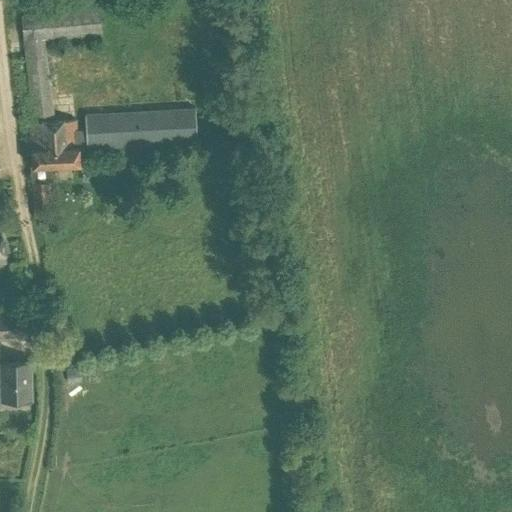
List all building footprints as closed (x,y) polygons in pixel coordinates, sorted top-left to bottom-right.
[(122,41),(189,28),(183,0),(153,0),(116,7),(122,41)] [(104,33),(103,8),(33,10),(33,20),(21,20),(21,38),(32,38),(34,106),(56,106),(54,34),(104,33)] [(85,131),(78,131),(79,148),(86,148),(86,150),(196,144),(194,109),(84,115),(85,131)] [(25,311),(0,311),(0,338),(26,338),(25,311)] [(0,400),(31,400),(30,362),(0,362),(0,400)]
